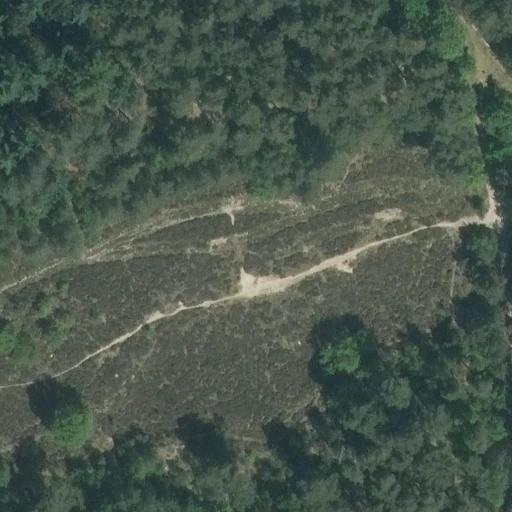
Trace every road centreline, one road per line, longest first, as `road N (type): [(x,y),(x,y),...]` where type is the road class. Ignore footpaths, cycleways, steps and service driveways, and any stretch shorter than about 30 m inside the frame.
road 1 (track): [(497,511),(508,449),(485,220)]
road 2 (track): [(485,220),(480,47)]
